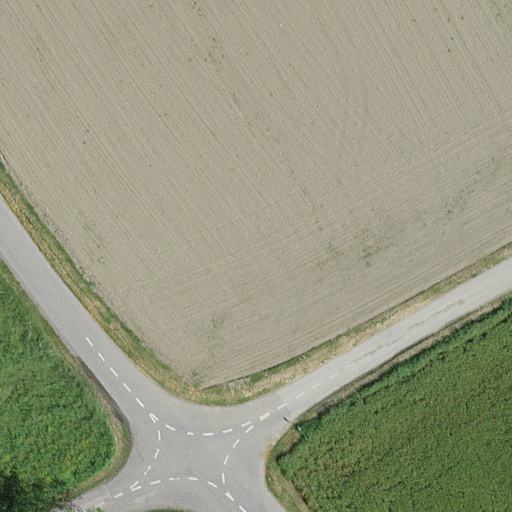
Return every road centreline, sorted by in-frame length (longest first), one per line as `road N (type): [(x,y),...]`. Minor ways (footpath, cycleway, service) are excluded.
road 1 (residential): [(511,268),(186,455)]
road 2 (residential): [(0,226),(186,455)]
road 3 (unclassified): [(186,455),(68,511)]
